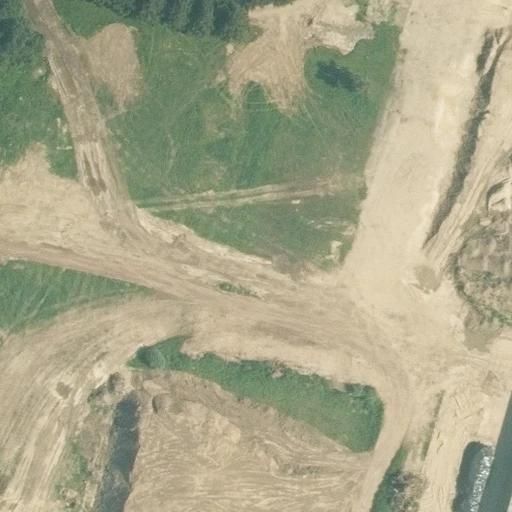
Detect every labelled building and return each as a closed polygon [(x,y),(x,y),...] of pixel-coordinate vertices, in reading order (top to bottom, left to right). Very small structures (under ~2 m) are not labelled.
[(123,60),(123,69),(138,69),(136,26),(108,27),(109,60),(123,60)] [(161,63),(188,75),(200,48),(174,36),(161,63)] [(238,44),(233,59),(247,63),(245,69),(274,78),(281,57),(238,44)] [(50,52),(32,75),(56,95),(74,72),(50,52)] [(9,128),(36,135),(39,124),(53,127),(57,113),(17,102),(9,128)] [(244,103),(213,105),(214,133),(246,131),(244,103)] [(0,147),(0,176),(23,183),(30,155),(0,147)] [(231,196),(240,170),(210,159),(200,185),(231,196)] [(186,212),(173,237),(202,252),(215,227),(186,212)]
